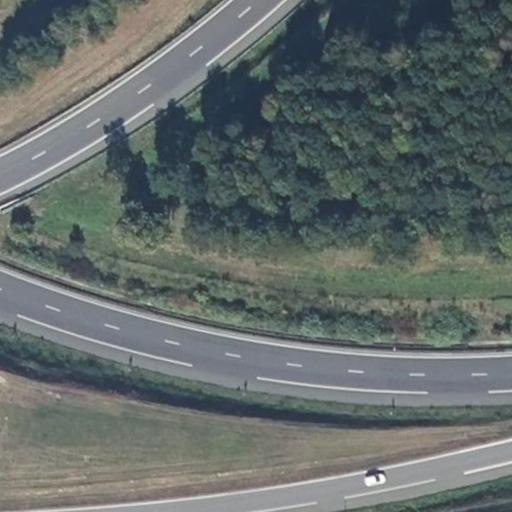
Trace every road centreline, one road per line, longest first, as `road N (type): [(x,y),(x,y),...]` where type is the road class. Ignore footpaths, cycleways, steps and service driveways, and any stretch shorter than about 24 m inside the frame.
road 1 (trunk): [(0,287),(92,319),(307,367),(511,371)]
road 2 (trunk): [(161,511),(342,487),(511,450)]
road 3 (trunk): [(0,175),(91,123),(255,0)]
